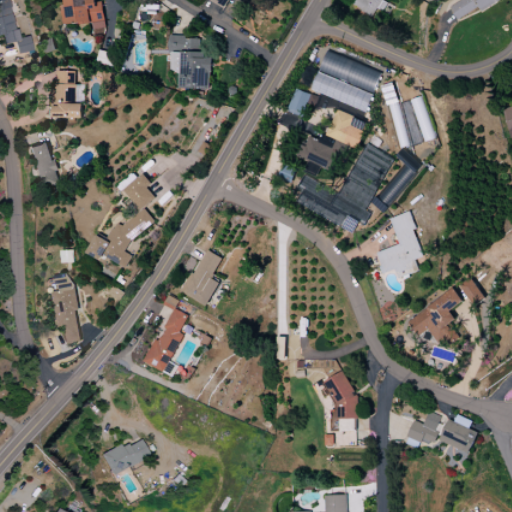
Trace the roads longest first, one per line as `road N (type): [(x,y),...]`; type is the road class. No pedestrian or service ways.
road 1 (residential): [(0,462),(117,335),(176,250),(321,0)]
road 2 (residential): [(214,185),(309,229),(334,252),(393,366),(508,417)]
road 3 (residential): [(0,116),(10,135),(24,325),(39,365),(64,390)]
road 4 (residential): [(312,16),(430,69),(496,64),(511,49)]
road 5 (residential): [(393,366),(384,400),(381,511)]
road 6 (residential): [(282,63),(176,0)]
